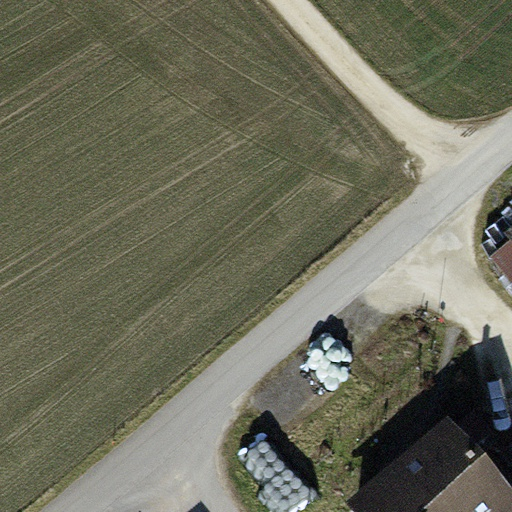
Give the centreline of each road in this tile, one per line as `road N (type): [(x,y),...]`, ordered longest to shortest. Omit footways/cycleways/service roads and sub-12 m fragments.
road 1 (residential): [(71,511),(511,133)]
road 2 (track): [(290,0),(456,180)]
